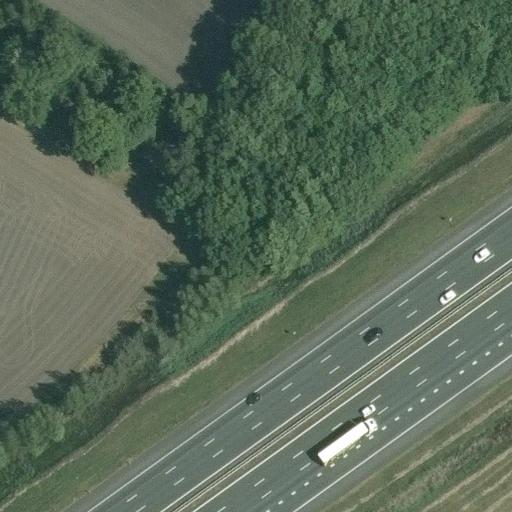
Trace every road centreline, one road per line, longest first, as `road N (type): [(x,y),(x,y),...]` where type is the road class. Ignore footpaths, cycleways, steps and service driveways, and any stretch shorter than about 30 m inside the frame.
road 1 (motorway): [(511,235),(128,511)]
road 2 (motorway): [(230,511),(511,309)]
